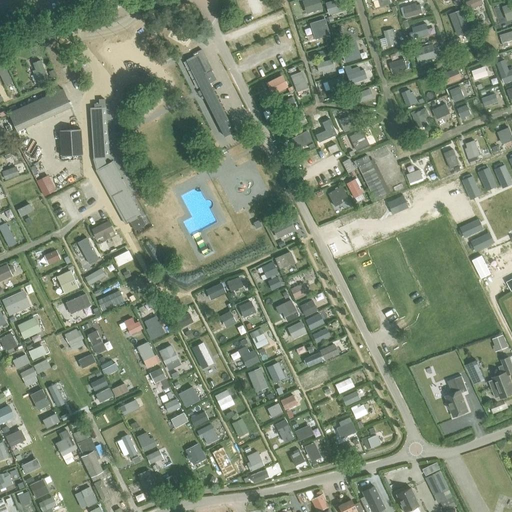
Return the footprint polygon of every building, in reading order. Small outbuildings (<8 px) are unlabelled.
[(307,12),(321,8),(318,0),(305,0),(304,1),(307,12)] [(336,0),(326,3),(329,14),(344,10),(340,0),(336,0)] [(482,0),(470,0),(466,2),(469,10),(484,3),(482,0)] [(511,19),(511,3),(502,7),(508,21),(511,19)] [(415,4),(401,8),(403,17),(422,12),(420,5),(416,6),(415,4)] [(317,33),(325,31),(322,20),(307,25),(309,32),(317,30),(317,33)] [(411,39),(425,35),(422,24),(413,27),(414,31),(410,33),(411,39)] [(395,45),(397,45),(393,29),(384,31),(388,46),(395,44),(395,45)] [(493,44),(487,30),(479,34),(485,47),(493,44)] [(507,41),(511,39),(511,31),(500,35),(504,46),(508,45),(507,41)] [(418,61),(436,56),(433,45),(415,50),(418,61)] [(473,60),(481,57),(477,45),(469,49),(473,60)] [(354,59),(350,46),(341,48),(345,62),(354,59)] [(219,126),(216,127),(218,131),(221,130),(224,136),(234,131),(209,83),(216,80),(211,71),(212,71),(201,49),(192,54),(193,56),(185,60),(201,90),(197,92),(199,95),(203,94),(210,108),(207,110),(208,113),(212,112),(219,126)] [(510,60),(506,51),(494,56),(497,65),(510,60)] [(32,71),(37,84),(48,80),(41,59),(32,62),(34,70),(32,71)] [(390,63),(393,73),(407,68),(404,59),(390,63)] [(323,74),(335,71),(332,60),(316,64),(318,72),(322,71),(323,74)] [(350,70),(349,67),(345,69),(350,84),(366,78),(363,70),(359,71),(358,68),(350,70)] [(475,79),(488,75),(485,67),(472,71),(475,79)] [(447,83),(461,77),(457,68),(443,74),(447,83)] [(0,72),(0,80),(4,89),(14,84),(7,69),(0,72)] [(504,83),(511,79),(511,69),(500,74),(504,83)] [(290,75),(296,91),(306,88),(300,72),(290,75)] [(282,75),(265,83),(271,95),(288,87),(282,75)] [(327,82),(330,90),(337,87),(338,91),(346,89),(342,77),(327,82)] [(424,94),(438,88),(435,79),(421,85),(424,94)] [(455,102),(464,98),(460,86),(450,90),(455,102)] [(17,132),(71,107),(63,89),(9,114),(17,132)] [(372,98),(369,89),(358,93),(357,91),(351,93),(355,104),(372,98)] [(411,93),(409,90),(402,93),(407,106),(417,101),(413,92),(411,93)] [(485,106),(498,102),(495,94),(482,98),(485,106)] [(296,108),(291,97),(275,105),(280,116),(296,108)] [(139,215),(140,215),(111,161),(105,164),(104,158),(105,158),(100,99),(99,99),(99,103),(94,104),(94,108),(90,108),(94,159),(96,169),(95,170),(125,224),(130,222),(134,230),(144,224),(139,215)] [(446,104),(433,109),(437,118),(450,112),(446,104)] [(465,119),(464,117),(471,114),(467,105),(457,109),(461,120),(465,119)] [(424,117),(429,115),(426,109),(417,113),(416,110),(411,113),(418,128),(427,124),(424,117)] [(286,132),(305,122),(300,112),(281,122),(286,132)] [(354,126),(350,115),(340,119),(345,132),(350,130),(349,128),(354,126)] [(326,123),(313,127),(318,142),(331,137),(326,123)] [(503,143),(511,139),(511,136),(509,128),(498,132),(503,143)] [(80,129),(60,130),(61,156),(82,155),(80,129)] [(369,145),(362,130),(350,136),(357,151),(369,145)] [(296,148),(311,140),(306,131),(291,139),(296,148)] [(468,158),(479,155),(475,141),(466,143),(468,148),(465,148),(468,158)] [(335,143),(327,147),(330,154),(338,150),(335,143)] [(449,168),(459,164),(453,149),(444,153),(449,168)] [(367,154),(355,160),(374,200),(386,194),(383,187),(386,185),(374,160),(370,162),(367,154)] [(355,170),(349,159),(342,162),(348,173),(355,170)] [(480,169),(486,189),(497,186),(491,166),(480,169)] [(18,175),(15,167),(2,172),(5,179),(18,175)] [(410,183),(423,179),(419,169),(407,174),(410,183)] [(465,176),(472,197),(483,193),(476,172),(465,176)] [(48,175),(36,181),(44,196),(55,190),(48,175)] [(22,186),(19,178),(6,182),(9,190),(22,186)] [(353,198),(362,193),(359,187),(361,185),(357,178),(346,184),(353,198)] [(454,182),(443,186),(451,207),(462,203),(454,182)] [(332,202),(346,195),(342,186),(328,193),(332,202)] [(25,196),(23,189),(11,194),(14,201),(25,196)] [(70,201),(66,191),(48,199),(53,209),(70,201)] [(314,200),(323,216),(333,211),(324,194),(314,200)] [(404,194),(387,202),(392,214),(409,206),(404,194)] [(32,211),(29,204),(18,209),(21,216),(32,211)] [(109,233),(113,231),(108,220),(91,228),(96,239),(103,236),(104,239),(110,236),(109,233)] [(277,237),(293,229),(289,220),(273,228),(277,237)] [(38,228),(31,231),(35,238),(42,235),(38,228)] [(85,244),(82,236),(68,242),(72,251),(85,244)] [(57,248),(45,253),(49,263),(61,258),(57,248)] [(128,251),(115,257),(119,265),(132,259),(128,251)] [(275,258),(280,268),(290,264),(289,259),(292,258),(290,252),(275,258)] [(481,254),(472,259),(482,278),(491,273),(481,254)] [(97,267),(93,260),(81,266),(85,273),(97,267)] [(261,267),(266,278),(277,273),(272,262),(261,267)] [(0,280),(11,275),(10,273),(13,271),(10,266),(8,267),(6,264),(0,267),(0,280)] [(284,273),(289,283),(300,278),(296,267),(284,273)] [(85,277),(89,284),(105,275),(101,268),(85,277)] [(57,277),(65,294),(78,288),(70,270),(57,277)] [(271,289),(284,283),(281,276),(268,281),(271,289)] [(230,291),(242,286),(238,277),(226,282),(230,291)] [(220,283),(206,290),(210,299),(225,292),(220,283)] [(295,298),(307,292),(303,283),(291,290),(295,298)] [(30,306),(23,290),(2,300),(9,316),(30,306)] [(86,307),(81,295),(65,302),(70,314),(86,307)] [(98,299),(103,310),(113,305),(108,295),(98,299)] [(227,297),(214,302),(218,312),(232,306),(227,297)] [(252,299),(239,305),(244,317),(257,311),(252,299)] [(305,316),(317,310),(312,300),(300,306),(305,316)] [(151,306),(137,313),(143,323),(156,317),(151,306)] [(286,322),(299,316),(294,306),(282,312),(286,322)] [(131,310),(120,315),(124,323),(135,317),(131,310)] [(230,311),(221,316),(226,326),(235,321),(230,311)] [(188,313),(176,319),(180,328),(193,322),(188,313)] [(310,329),(323,323),(319,313),(305,320),(310,329)] [(34,317),(17,325),(24,339),(41,331),(34,317)] [(250,334),(261,329),(256,319),(245,324),(250,334)] [(138,321),(126,327),(129,334),(142,328),(138,321)] [(151,339),(164,333),(159,322),(145,329),(151,339)] [(293,338),(305,332),(300,322),(288,328),(293,338)] [(240,323),(228,330),(232,338),(244,332),(240,323)] [(69,344),(83,338),(79,330),(77,325),(74,326),(75,329),(64,334),(69,344)] [(316,342),(329,336),(326,328),(313,335),(316,342)] [(0,337),(6,351),(17,345),(10,332),(0,337)] [(136,345),(147,339),(143,332),(132,337),(136,345)] [(257,348),(268,342),(263,333),(252,339),(257,348)] [(496,352),(508,347),(503,335),(493,339),(495,345),(493,345),(496,352)] [(301,350),(313,345),(309,337),(298,343),(301,350)] [(94,349),(96,354),(105,349),(100,338),(89,343),(92,349),(94,349)] [(90,349),(86,342),(73,349),(77,356),(90,349)] [(142,356),(153,350),(149,343),(138,349),(142,356)] [(334,344),(320,350),(324,359),(338,353),(334,344)] [(165,364),(177,358),(171,345),(161,350),(163,356),(161,357),(165,364)] [(39,346),(33,349),(27,352),(31,360),(43,354),(39,346)] [(207,350),(194,356),(198,364),(211,358),(207,350)] [(253,350),(242,356),(247,366),(258,360),(253,350)] [(308,366),(322,360),(319,352),(305,359),(308,366)] [(29,362),(25,354),(14,359),(17,368),(29,362)] [(95,361),(91,354),(79,359),(83,367),(95,361)] [(147,368),(159,362),(156,355),(144,360),(147,368)] [(496,397),(501,395),(501,397),(511,392),(511,382),(508,374),(511,372),(511,363),(509,356),(502,359),(504,364),(499,366),(502,373),(493,377),(494,378),(489,380),(496,397)] [(49,367),(46,359),(34,365),(38,373),(49,367)] [(101,365),(105,372),(115,367),(111,360),(101,365)] [(476,360),(465,365),(475,385),(485,380),(476,360)] [(213,362),(200,369),(203,376),(216,370),(213,362)] [(35,373),(32,366),(19,372),(24,379),(35,373)] [(154,382),(165,377),(161,368),(150,373),(154,382)] [(314,381),(326,376),(322,368),(310,373),(314,381)] [(263,369),(251,375),(256,385),(268,379),(263,369)] [(118,371),(107,376),(111,384),(122,379),(118,371)] [(453,393),(446,395),(449,402),(448,404),(447,406),(448,407),(450,408),(451,408),(454,416),(468,410),(461,392),(468,390),(462,375),(455,378),(448,380),(453,393)] [(37,377),(26,383),(29,390),(41,384),(37,377)] [(107,384),(103,377),(91,383),(94,390),(107,384)] [(339,392),(354,385),(350,378),(335,385),(339,392)] [(60,388),(57,379),(44,385),(48,393),(60,388)] [(123,383),(113,388),(117,396),(127,391),(123,383)] [(333,385),(322,391),(324,397),(336,392),(333,385)] [(184,404),(197,397),(192,386),(179,393),(184,404)] [(112,395),(109,388),(96,394),(100,401),(112,395)] [(35,402),(46,397),(42,389),(31,395),(35,402)] [(219,405),(231,399),(227,390),(214,396),(219,405)] [(345,405),(359,398),(356,391),(342,397),(345,405)] [(285,409),(297,404),(293,395),(281,400),(285,409)] [(67,404),(64,396),(52,401),(56,409),(67,404)] [(339,398),(327,403),(331,410),(342,405),(339,398)] [(168,412),(180,407),(176,399),(165,404),(168,412)] [(53,408),(49,400),(38,405),(42,413),(53,408)] [(135,400),(121,407),(125,414),(139,407),(135,400)] [(282,414),(277,403),(268,408),(273,418),(282,414)] [(367,413),(362,404),(360,405),(359,403),(350,407),(356,419),(367,413)] [(0,416),(10,412),(7,405),(0,408),(0,416)] [(194,426),(208,419),(204,412),(191,418),(194,426)] [(44,419),(47,427),(59,421),(55,413),(44,419)] [(176,427),(187,421),(183,413),(172,419),(176,427)] [(238,417),(228,422),(234,434),(238,432),(237,430),(243,427),(238,417)] [(290,430),(285,419),(276,424),(281,434),(290,430)] [(342,437),(355,431),(351,421),(338,427),(342,437)] [(201,438),(214,431),(210,424),(197,430),(201,438)] [(135,438),(150,432),(147,425),(132,432),(135,438)] [(299,440),(309,435),(306,426),(295,431),(299,440)] [(185,440),(196,434),(192,427),(181,433),(185,440)] [(51,435),(55,442),(69,435),(65,428),(51,435)] [(75,444),(92,481),(108,474),(105,468),(102,470),(97,459),(101,457),(88,430),(86,431),(85,428),(73,433),(78,443),(75,444)] [(6,436),(11,445),(24,439),(19,430),(6,436)] [(236,437),(234,438),(237,445),(249,440),(246,432),(240,435),(240,433),(235,435),(236,437)] [(288,450),(297,445),(293,435),(283,440),(288,450)] [(367,448),(379,443),(376,435),(369,438),(368,436),(361,438),(363,442),(365,442),(367,448)] [(143,451),(156,445),(153,437),(140,443),(143,451)] [(76,449),(72,442),(58,448),(62,455),(76,449)] [(190,455),(202,449),(199,442),(186,448),(190,455)] [(305,446),(311,460),(320,456),(313,443),(305,446)] [(165,456),(170,454),(167,447),(161,449),(165,456)] [(294,453),(290,455),(295,465),(304,460),(299,449),(293,451),(294,453)] [(150,463),(162,457),(159,450),(146,456),(150,463)] [(215,466),(229,459),(225,451),(211,458),(215,466)] [(197,468),(209,462),(205,454),(193,460),(197,468)] [(263,464),(260,457),(247,463),(251,470),(263,464)] [(25,473),(39,467),(35,459),(21,465),(25,473)] [(236,473),(233,466),(221,472),(224,479),(236,473)] [(72,472),(75,479),(86,474),(82,467),(72,472)] [(265,469),(250,475),(253,482),(268,476),(265,469)] [(444,511),(455,505),(438,472),(425,478),(437,502),(439,501),(444,511)] [(167,490),(176,485),(171,475),(162,480),(167,490)] [(97,489),(108,483),(104,476),(93,482),(97,489)] [(147,497),(160,492),(152,477),(140,482),(147,497)] [(92,486),(88,478),(77,483),(81,491),(92,486)] [(35,498),(49,491),(46,484),(32,490),(35,498)] [(364,496),(360,499),(366,511),(375,511),(385,507),(374,486),(362,492),(364,496)] [(411,487),(397,494),(405,511),(407,511),(420,511),(418,506),(420,505),(411,487)] [(101,502),(114,496),(110,489),(98,494),(101,502)] [(28,500),(30,499),(27,492),(18,495),(21,505),(29,502),(28,500)] [(88,506),(97,501),(92,492),(84,497),(88,506)] [(327,506),(322,494),(311,498),(316,511),(321,509),(327,506)] [(43,511),(55,505),(52,497),(39,502),(43,511)] [(362,511),(358,503),(354,505),(351,499),(338,506),(341,511),(362,511)] [(105,511),(109,511),(119,508),(115,501),(104,507),(105,511)]
